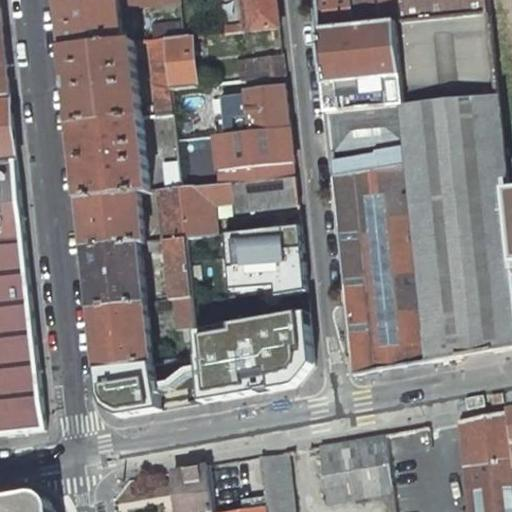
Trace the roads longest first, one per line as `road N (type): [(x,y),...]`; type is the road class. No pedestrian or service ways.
road 1 (residential): [(29,0),(80,458)]
road 2 (unclassified): [(340,414),(301,0)]
road 3 (tertiary): [(340,414),(80,458)]
road 4 (tertiary): [(511,381),(340,414)]
